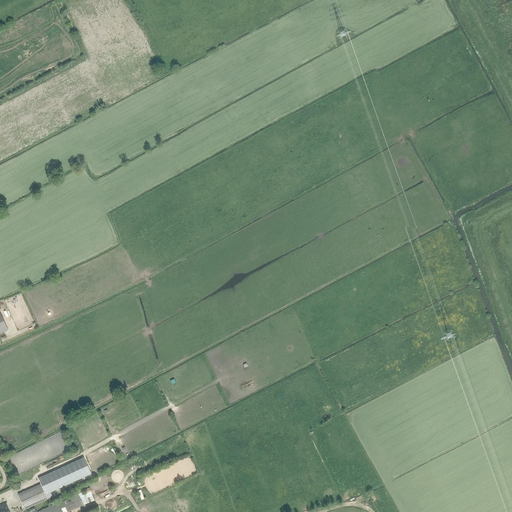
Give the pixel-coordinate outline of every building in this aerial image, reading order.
[(84,459),(38,479),(40,484),(41,486),(45,496),(91,475),(84,459)] [(41,486),(40,484),(17,494),(24,510),(47,499),(45,496),(41,486)] [(83,492),(79,494),(83,505),(95,501),(91,490),(85,493),(83,494),(83,492)] [(79,494),(59,503),(62,511),(67,511),(83,505),(79,494)] [(0,511),(9,511),(5,503),(0,505),(0,511)] [(62,511),(59,503),(58,503),(38,511),(62,511)]
